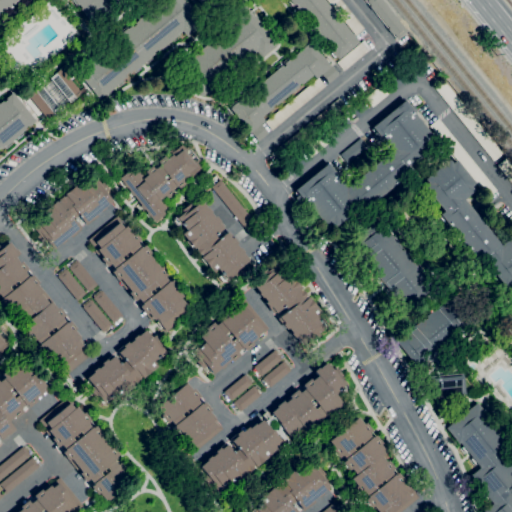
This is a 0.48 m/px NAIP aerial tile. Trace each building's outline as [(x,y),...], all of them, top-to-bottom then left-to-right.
[(0,14),(0,0),(18,0),(19,1),(14,5),(12,2),(10,4),(12,7),(7,11),(6,9),(0,14)] [(123,0),(93,25),(79,9),(80,8),(77,4),(76,5),(71,0),(123,0)] [(98,99),(75,70),(92,56),(91,55),(96,51),(97,52),(119,34),(118,33),(126,27),(127,28),(131,25),(132,26),(135,24),(134,23),(138,20),(136,18),(142,13),(143,14),(156,3),(155,3),(159,0),(183,0),(190,7),(189,8),(202,24),(187,36),(183,31),(167,44),(168,45),(162,50),(161,48),(157,51),(156,50),(153,52),(154,54),(151,57),(152,58),(144,65),(143,64),(123,80),(124,81),(117,87),(116,85),(111,89),(112,90),(106,95),(105,94),(98,99)] [(229,0),(210,16),(196,0),(229,0)] [(338,59),(336,57),(334,59),(329,53),(331,52),(320,38),(318,40),(314,34),(316,32),(315,30),(313,32),(309,27),(310,26),(301,15),(298,12),(297,13),(293,8),(296,6),(295,4),(292,7),(288,1),(290,0),(324,0),(359,42),(338,59)] [(340,0),(364,29),(356,36),(326,0),(340,0)] [(397,40),(364,0),(380,0),(407,31),(403,33),(404,34),(400,37),(400,38),(397,40)] [(201,97),(177,68),(196,53),(197,54),(200,52),(198,50),(204,46),(203,44),(209,39),(210,40),(214,37),(215,39),(217,37),(216,36),(232,23),(227,17),(243,4),(251,13),(251,12),(252,13),(253,12),(258,18),(257,18),(269,33),(270,32),(273,36),(271,38),(276,44),(261,57),(256,52),(201,97)] [(343,71),(337,62),(364,40),(371,49),(343,71)] [(249,133),(229,108),(230,107),(229,105),(235,101),(236,102),(256,86),(255,84),(261,79),(262,81),(276,69),(275,68),(280,64),(279,63),(284,59),(285,60),(287,58),(288,59),(303,47),(302,46),(308,41),(309,43),(310,42),(330,66),(315,78),(314,77),(311,80),(309,78),(301,85),(302,87),(300,89),(298,87),(275,106),(276,108),(274,110),(272,108),(261,117),(264,120),(249,133)] [(329,83),(322,74),(332,65),(340,74),(329,83)] [(69,102),(48,78),(61,67),(63,70),(62,70),(79,91),(84,86),(86,88),(69,102)] [(394,90),(386,81),(397,71),(405,80),(394,90)] [(272,130),(265,122),(318,77),(325,86),(272,130)] [(494,161),(435,89),(445,81),(503,154),(494,161)] [(372,107),(365,98),(383,83),(390,92),(372,107)] [(48,120),(29,97),(24,102),(22,100),(40,85),(60,110),(48,120)] [(0,101),(12,92),(35,121),(29,127),(27,125),(24,127),(25,129),(21,132),(22,134),(16,139),(15,138),(11,141),(12,143),(6,147),(5,146),(0,149),(0,101)] [(333,113),(328,107),(340,96),(346,103),(333,113)] [(37,116),(25,101),(28,98),(40,113),(37,116)] [(332,228),(328,224),(327,225),(326,224),(324,225),(323,223),(320,225),(302,203),(300,205),(295,199),(294,197),(296,195),(294,193),(295,192),(294,190),(327,163),(331,168),(332,167),(338,174),(336,176),(345,187),(391,150),(382,138),(379,141),(370,130),(372,128),(371,127),(404,100),(414,112),(413,113),(437,143),(409,166),(412,170),(396,183),(396,184),(376,200),(376,199),(365,207),(363,204),(332,228)] [(358,118),(351,110),(362,101),(364,104),(367,102),(370,106),(368,108),(369,109),(358,118)] [(295,144),(290,138),(325,109),(330,115),(295,144)] [(331,141),(324,132),(344,116),(351,124),(331,141)] [(488,198),(429,126),(439,118),(497,190),(488,198)] [(258,141),(257,139),(252,134),(251,132),(261,124),(268,133),(258,141)] [(310,158),(303,150),(321,135),(328,143),(310,158)] [(347,164),(340,154),(360,138),(368,147),(347,164)] [(155,223),(153,220),(152,220),(147,213),(143,209),(142,209),(139,205),(140,204),(133,195),(132,196),(128,192),(129,191),(126,187),(120,180),(119,178),(128,170),(131,173),(136,169),(143,177),(146,174),(143,171),(150,165),(153,169),(158,164),(156,161),(163,155),(165,158),(170,155),(167,152),(171,149),(172,150),(175,147),(175,148),(181,144),(184,148),(187,145),(200,160),(196,163),(200,168),(199,169),(199,170),(190,177),(189,175),(183,180),(185,183),(178,189),(176,186),(170,190),(173,193),(166,199),(163,196),(160,198),(167,206),(162,211),(164,214),(160,218),(161,219),(155,223)] [(276,160),(271,154),(280,145),(286,151),(276,160)] [(287,178),(279,168),(299,152),(307,162),(287,178)] [(511,183),(497,165),(506,158),(511,165),(511,183)] [(511,287),(508,291),(480,258),(476,261),(462,244),(461,245),(452,235),(454,234),(446,224),(445,225),(440,217),(441,217),(439,214),(443,211),(437,204),(436,205),(431,199),(432,198),(421,185),(425,181),(423,179),(448,159),(451,163),(455,159),(474,183),(470,186),(473,190),(468,195),(469,196),(470,194),(471,196),(464,201),(500,245),(511,236),(511,237),(511,287)] [(30,223),(34,220),(36,222),(35,222),(36,223),(43,217),(40,213),(55,200),(55,201),(63,194),(78,181),(82,186),(89,180),(89,179),(93,175),(100,183),(102,182),(108,190),(104,193),(111,201),(95,214),(96,216),(91,220),(85,225),(83,222),(77,215),(74,217),(81,226),(79,227),(80,229),(70,237),(69,235),(63,240),(64,241),(60,244),(59,243),(52,249),(45,241),(42,244),(35,236),(38,234),(34,230),(33,231),(30,227),(30,223)] [(245,229),(211,187),(220,179),(254,222),(245,229)] [(224,283),(218,276),(221,274),(216,268),(212,272),(206,265),(200,258),(201,257),(192,246),(191,247),(186,241),(180,233),(185,230),(180,224),(177,226),(172,219),(178,214),(179,215),(184,211),(182,209),(189,203),(192,207),(200,200),(206,208),(207,207),(211,212),(210,213),(214,218),(215,217),(219,222),(218,222),(223,229),(222,231),(221,230),(214,236),(217,239),(226,232),(231,238),(232,238),(236,243),(235,244),(238,248),(239,247),(243,252),(242,252),(248,260),(241,266),(244,270),(231,280),(230,278),(224,283)] [(165,332),(154,319),(151,321),(139,306),(143,303),(138,298),(135,300),(111,271),(115,268),(110,263),(107,266),(94,250),(97,248),(89,238),(116,216),(122,223),(120,224),(123,227),(125,225),(130,231),(132,229),(140,239),(137,242),(136,243),(139,246),(140,246),(141,247),(144,245),(151,253),(149,254),(159,267),(161,265),(168,274),(165,276),(165,277),(165,278),(167,281),(168,280),(169,282),(172,279),(178,287),(177,288),(183,295),(180,298),(185,304),(186,303),(192,310),(182,317),(180,314),(171,321),(174,325),(165,332)] [(405,310),(392,295),(390,297),(385,290),(387,288),(382,283),(381,284),(376,278),(378,277),(354,248),(357,245),(353,240),(373,222),(377,228),(382,224),(384,226),(385,225),(390,230),(389,231),(393,236),(394,235),(399,241),(398,243),(406,253),(407,252),(412,258),(411,259),(416,264),(416,263),(422,269),(421,270),(434,285),(405,310)] [(80,337),(80,336),(83,340),(82,341),(83,343),(83,344),(91,354),(67,374),(57,363),(57,364),(52,358),(53,356),(51,354),(50,355),(46,350),(41,354),(36,347),(40,344),(36,340),(32,343),(31,342),(32,341),(25,333),(27,332),(21,325),(24,323),(14,310),(9,313),(0,302),(0,300),(3,298),(0,294),(0,244),(3,242),(4,244),(8,241),(14,249),(15,248),(19,252),(14,256),(19,262),(21,260),(27,269),(24,271),(25,272),(25,273),(27,276),(28,275),(29,277),(32,274),(38,282),(36,284),(42,291),(42,290),(48,298),(45,300),(48,303),(50,301),(56,308),(58,306),(65,315),(64,316),(65,317),(62,319),(64,322),(65,321),(66,323),(67,322),(65,319),(67,318),(76,328),(74,330),(80,337)] [(88,292),(68,268),(77,260),(97,284),(88,292)] [(305,345),(302,341),(300,343),(299,342),(298,343),(294,337),(293,338),(289,334),(291,333),(287,328),(285,329),(282,325),(277,319),(278,317),(278,316),(286,310),(283,306),(273,314),(264,302),(266,301),(262,297),(261,298),(258,293),(259,292),(253,284),(257,281),(254,277),(266,268),(267,270),(276,263),(280,269),(282,272),(281,272),(284,276),(289,272),(301,288),(307,297),(308,296),(320,312),(315,315),(318,319),(317,319),(319,322),(321,320),(326,327),(327,326),(327,327),(323,330),(323,329),(317,334),(319,336),(311,341),(309,339),(308,340),(309,342),(305,345)] [(77,301),(57,276),(66,268),(86,293),(77,301)] [(116,323),(115,322),(114,323),(93,298),(93,297),(92,296),(99,290),(100,291),(102,290),(123,316),(121,317),(122,318),(116,323)] [(418,369),(395,341),(402,335),(400,333),(406,329),(408,330),(413,326),(412,324),(418,320),(419,321),(430,312),(428,311),(434,306),(436,307),(441,303),(439,302),(445,297),(447,298),(454,292),(477,321),(418,369)] [(103,332),(82,307),(91,299),(112,324),(103,332)] [(190,348),(195,343),(197,345),(198,346),(203,342),(198,336),(206,330),(204,328),(212,322),(214,325),(216,324),(220,321),(219,321),(220,320),(217,317),(226,310),(227,312),(234,307),(237,310),(243,305),(240,303),(245,299),(268,328),(258,336),(259,338),(243,351),(240,346),(236,349),(240,354),(223,367),(222,365),(212,374),(205,365),(201,368),(195,360),(197,358),(194,354),(191,356),(189,353),(190,348)] [(511,334),(507,328),(509,327),(502,319),(511,311),(511,334)] [(0,326),(9,337),(2,342),(3,343),(5,342),(8,347),(0,353),(0,326)] [(106,404),(102,404),(99,401),(101,400),(96,394),(94,396),(88,389),(91,387),(88,384),(87,384),(85,382),(87,380),(85,378),(92,372),(91,371),(96,367),(97,368),(101,364),(100,363),(106,358),(107,360),(113,355),(112,355),(122,347),(121,345),(127,341),(128,343),(132,339),(131,338),(136,334),(137,335),(145,329),(151,338),(155,335),(161,342),(159,344),(163,349),(164,349),(166,352),(166,355),(161,359),(159,357),(153,362),(156,365),(155,366),(156,367),(143,378),(142,377),(135,383),(135,384),(123,394),(122,393),(119,396),(116,392),(109,397),(111,400),(106,404)] [(260,376),(253,367),(274,350),(282,359),(260,376)] [(0,380),(3,378),(2,378),(3,377),(1,374),(9,367),(11,369),(17,363),(20,366),(26,361),(34,371),(34,372),(46,386),(44,387),(45,387),(39,392),(41,394),(36,399),(26,407),(25,405),(21,409),(23,412),(10,424),(14,429),(13,430),(12,429),(1,439),(0,437),(0,380)] [(219,493),(215,492),(214,491),(213,489),(212,490),(202,477),(205,474),(198,466),(205,460),(205,459),(209,455),(210,456),(214,453),(213,451),(218,447),(220,448),(226,443),(223,441),(227,438),(228,440),(227,440),(228,441),(235,435),(234,434),(239,430),(241,431),(247,426),(248,428),(254,423),(255,424),(261,419),(263,422),(266,420),(261,414),(265,411),(269,417),(271,415),(269,412),(275,407),(274,406),(282,400),(283,402),(289,397),(288,396),(296,389),(299,392),(303,389),(303,388),(304,388),(301,385),(309,378),(311,380),(316,375),(313,371),(317,367),(318,368),(325,362),(327,364),(329,363),(331,361),(334,364),(331,366),(334,369),(336,368),(342,375),(340,377),(346,384),(335,394),(344,405),(328,418),(326,416),(321,420),(323,423),(315,430),(313,427),(306,433),(301,427),(296,431),(298,434),(292,438),(288,435),(287,436),(286,437),(290,443),(286,446),(282,441),(281,442),(280,443),(282,446),(275,451),(274,449),(269,454),(270,455),(232,486),(228,481),(221,487),(223,489),(219,493)] [(269,387),(262,378),(283,361),(291,370),(269,387)] [(432,398),(431,389),(434,389),(433,378),(438,378),(438,376),(463,373),(466,394),(432,398)] [(230,400),(223,391),(244,374),(251,383),(230,400)] [(193,452),(187,446),(191,443),(188,439),(186,441),(184,442),(179,435),(177,437),(170,428),(173,426),(169,420),(166,423),(159,415),(161,413),(156,406),(185,382),(191,389),(192,388),(199,396),(196,398),(197,400),(199,403),(200,404),(203,401),(210,410),(208,411),(222,428),(193,452)] [(239,412),(232,402),(253,385),(260,394),(239,412)] [(107,500),(105,497),(103,499),(98,493),(96,495),(90,487),(93,484),(89,479),(85,482),(82,479),(80,477),(81,476),(61,453),(65,449),(61,444),(57,447),(44,432),(47,430),(39,420),(68,396),(74,403),(72,405),(74,407),(76,406),(82,413),(84,412),(90,420),(95,425),(101,433),(100,435),(109,445),(110,444),(119,454),(115,457),(116,458),(113,460),(117,464),(119,462),(125,469),(123,471),(127,476),(119,483),(121,486),(114,492),(115,494),(107,500)] [(511,511),(481,511),(492,503),(489,500),(487,501),(482,495),(483,494),(469,476),(479,467),(476,463),(475,465),(470,459),(472,457),(468,452),(465,454),(460,448),(462,446),(459,443),(458,444),(445,428),(451,423),(448,420),(455,415),(456,416),(457,416),(458,417),(462,414),(460,411),(466,406),(467,407),(468,407),(469,408),(476,402),(487,416),(486,417),(491,423),(493,422),(498,428),(496,430),(510,447),(501,455),(505,460),(506,458),(511,464),(510,466),(511,468),(511,511)] [(400,511),(380,511),(381,511),(380,510),(377,511),(372,505),(370,507),(363,499),(367,497),(363,493),(360,495),(353,487),(356,485),(350,478),(354,474),(350,469),(348,470),(341,462),(344,459),(341,455),(338,458),(331,450),(333,448),(327,441),(356,417),(362,424),(364,422),(371,430),(368,433),(368,434),(370,437),(371,436),(371,437),(374,435),(381,443),(379,444),(385,452),(380,456),(384,461),(386,460),(393,468),(390,470),(391,471),(390,471),(393,474),(394,475),(397,472),(403,480),(401,482),(405,487),(408,484),(418,497),(400,511)] [(0,480),(0,463),(22,446),(30,455),(0,480)] [(5,494),(0,487),(0,483),(32,457),(39,466),(5,494)] [(247,511),(247,509),(251,506),(254,509),(260,503),(257,499),(272,486),(272,487),(281,480),(280,480),(295,467),(299,471),(303,468),(300,465),(306,461),(308,463),(310,461),(317,469),(319,467),(326,475),(322,479),(328,486),(321,493),(322,494),(317,498),(316,497),(312,500),(313,502),(308,506),(310,508),(305,511),(301,511),(300,510),(301,509),(296,503),(295,504),(293,502),(290,504),(297,511),(247,511)] [(15,511),(20,508),(19,506),(27,500),(29,502),(30,502),(31,502),(34,499),(35,498),(32,495),(40,489),(42,491),(49,485),(51,487),(57,483),(54,480),(59,476),(83,506),(75,511),(15,511)] [(321,511),(333,503),(340,511),(321,511)]
